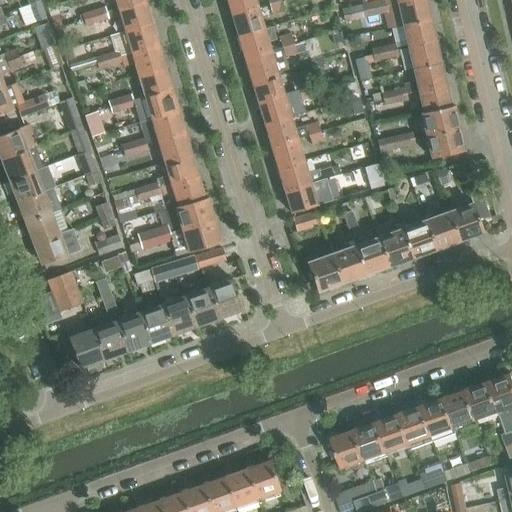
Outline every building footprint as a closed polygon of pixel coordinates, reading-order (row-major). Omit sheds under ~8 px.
[(41,0),(30,4),(30,5),(37,21),(45,18),(47,17),(41,0)] [(144,0),(115,0),(118,9),(145,1),(144,0)] [(227,0),(232,15),(258,7),(255,0),(227,0)] [(384,0),(361,6),(364,18),(388,12),(385,2),(385,1),(384,0)] [(388,12),(388,13),(400,11),(403,22),(429,15),(425,0),(393,0),(385,2),(388,12)] [(118,9),(125,31),(152,23),(145,1),(118,9)] [(280,1),(269,4),(272,14),(283,11),(280,1)] [(361,6),(342,10),(342,12),(343,16),(345,23),(364,18),(361,6)] [(105,7),(82,14),(84,20),(107,13),(105,7)] [(264,29),(258,7),(232,15),(238,37),(264,29)] [(107,13),(84,20),(86,25),(109,18),(107,13)] [(59,15),(52,17),(56,29),(63,26),(59,15)] [(435,38),(429,15),(403,22),(408,44),(435,38)] [(41,49),(42,49),(43,49),(54,44),(47,23),(34,28),(41,49)] [(152,23),(125,31),(132,53),(158,45),(152,23)] [(277,39),(273,26),(264,29),(238,37),(245,59),(271,51),(268,42),(277,39)] [(280,38),(283,47),(283,48),(294,44),(291,35),(280,38)] [(440,60),(435,38),(408,44),(413,67),(440,60)] [(302,42),(294,44),(297,54),(305,51),(302,42)] [(43,49),(51,70),(62,66),(54,44),(43,49)] [(294,44),(283,48),(283,47),(271,51),(245,59),(251,81),(277,73),(289,69),(286,57),(297,54),(294,44)] [(395,44),(383,47),(386,59),(398,56),(395,45),(395,44)] [(124,67),(135,64),(138,75),(165,67),(158,45),(132,53),(121,57),(97,64),(99,69),(122,62),(124,67)] [(383,47),(372,49),(372,51),(373,55),(375,62),(386,59),(383,47)] [(19,57),(16,49),(0,55),(0,64),(23,56),(22,55),(19,57)] [(63,51),(66,61),(73,59),(71,49),(63,51)] [(119,51),(95,58),(97,64),(121,57),(119,51)] [(33,53),(23,56),(25,63),(35,59),(33,53)] [(365,64),(375,62),(373,55),(363,57),(365,64)] [(0,89),(4,88),(0,77),(0,74),(26,64),(25,63),(23,56),(0,64),(0,89)] [(445,83),(440,60),(413,67),(416,81),(404,84),(405,88),(406,92),(445,83)] [(165,67),(138,75),(145,97),(172,89),(165,67)] [(284,95),(284,94),(281,86),(277,73),(251,81),(258,103),(284,95)] [(304,79),(292,82),(295,92),(307,88),(306,87),(304,79)] [(0,114),(12,110),(12,108),(16,106),(23,104),(15,83),(4,88),(0,89),(0,114)] [(284,95),(258,103),(265,125),(290,117),(287,105),(322,93),(319,83),(306,87),(307,88),(295,92),(284,95)] [(419,92),(424,112),(450,105),(445,83),(406,92),(407,94),(419,92)] [(405,88),(394,90),(397,103),(408,100),(407,94),(406,92),(405,88)] [(172,89),(145,97),(151,119),(178,111),(172,89)] [(394,90),(382,93),(382,94),(383,97),(385,106),(397,103),(394,90)] [(45,96),(23,104),(16,106),(19,116),(58,102),(55,92),(45,96)] [(108,102),(110,107),(133,100),(132,95),(108,102)] [(59,103),(67,122),(72,135),(78,133),(77,129),(82,127),(79,118),(80,117),(72,98),(59,103)] [(110,107),(112,113),(135,106),(133,100),(110,107)] [(424,112),(424,113),(421,113),(426,135),(458,127),(453,105),(451,106),(450,105),(424,112)] [(123,151),(147,144),(146,144),(158,140),(158,141),(185,133),(178,111),(151,119),(140,123),(145,139),(122,146),(123,151)] [(96,112),(84,116),(88,126),(99,122),(96,112)] [(320,132),(317,123),(294,130),(290,117),(265,125),(271,147),(297,139),(309,135),(320,132)] [(30,124),(0,135),(0,156),(1,160),(35,147),(38,146),(30,124)] [(77,129),(78,133),(72,135),(80,154),(91,149),(82,127),(77,129)] [(431,158),(464,151),(458,127),(426,135),(431,158)] [(312,145),(323,141),(320,132),(309,135),(312,145)] [(412,132),(401,135),(403,147),(415,144),(413,133),(412,132)] [(185,133),(158,141),(164,163),(191,155),(185,133)] [(401,135),(389,138),(391,149),(403,147),(401,135)] [(389,138),(377,141),(381,157),(393,155),(391,149),(389,138)] [(278,168),(304,161),(297,139),(271,147),(278,168)] [(125,157),(148,150),(147,144),(123,151),(125,157)] [(9,181),(43,168),(35,147),(1,160),(9,181)] [(105,150),(98,152),(100,159),(107,157),(105,150)] [(135,190),(134,191),(135,196),(198,177),(191,155),(164,163),(168,175),(157,178),(158,183),(135,190)] [(91,172),(97,170),(97,172),(98,172),(93,160),(82,164),(87,177),(92,175),(91,172)] [(338,164),(330,167),(319,170),(308,174),(304,161),(278,168),(284,190),(333,176),(341,173),(338,164)] [(52,188),(51,188),(43,168),(9,181),(17,202),(52,188)] [(445,168),(435,172),(440,185),(450,181),(445,168)] [(87,177),(91,188),(102,183),(98,172),(97,172),(97,170),(91,172),(92,175),(87,177)] [(425,173),(414,177),(417,185),(428,181),(425,173)] [(321,190),(336,186),(333,176),(284,190),(291,213),(325,203),(321,190)] [(381,176),(368,180),(370,189),(384,185),(381,176)] [(198,177),(135,196),(136,199),(161,192),(163,200),(175,196),(178,207),(204,199),(198,177)] [(25,223),(60,209),(52,188),(17,202),(25,223)] [(397,199),(393,188),(387,190),(391,201),(397,199)] [(472,204),(450,212),(460,240),(483,232),(479,221),(490,217),(480,191),(469,194),(472,204)] [(125,199),(115,202),(117,212),(134,207),(131,197),(125,199)] [(178,207),(175,207),(181,229),(214,220),(207,198),(204,199),(178,207)] [(105,215),(112,213),(112,214),(108,203),(96,207),(101,220),(107,219),(105,215)] [(59,210),(61,209),(60,209),(25,223),(33,243),(70,230),(69,229),(67,230),(59,210)] [(297,231),(319,225),(315,212),(293,219),(297,231)] [(352,212),(344,215),(350,232),(358,228),(352,212)] [(460,240),(450,212),(426,220),(436,249),(460,240)] [(101,220),(105,230),(117,225),(112,214),(112,213),(105,215),(107,219),(101,220)] [(130,246),(132,253),(173,241),(177,255),(221,242),(214,220),(181,229),(170,233),(140,242),(130,246)] [(412,258),(436,249),(426,220),(402,229),(412,258)] [(168,225),(137,234),(140,242),(170,233),(168,225)] [(389,266),(412,258),(402,229),(379,237),(389,266)] [(41,265),(78,251),(70,230),(33,243),(41,265)] [(99,256),(123,247),(118,234),(94,242),(99,256)] [(366,274),(389,266),(379,237),(356,246),(366,274)] [(342,283),(366,274),(356,246),(332,254),(342,283)] [(195,257),(199,268),(226,260),(222,248),(195,257)] [(125,253),(117,256),(120,264),(128,261),(125,253)] [(308,263),(318,292),(342,283),(332,254),(308,263)] [(174,263),(178,275),(199,269),(199,268),(195,257),(195,255),(174,262),(174,263)] [(159,268),(162,277),(176,272),(173,264),(159,268)] [(71,271),(47,280),(51,290),(75,281),(71,271)] [(152,271),(136,276),(139,284),(154,279),(152,271)] [(105,278),(95,281),(101,295),(110,292),(105,278)] [(243,310),(232,278),(208,287),(219,318),(243,310)] [(51,290),(55,301),(80,292),(75,281),(51,290)] [(219,318),(208,287),(185,295),(196,327),(219,318)] [(80,292),(55,301),(59,311),(79,304),(83,303),(80,292)] [(101,295),(107,310),(116,307),(110,292),(101,295)] [(174,335),(196,327),(185,295),(163,303),(174,335)] [(163,303),(138,312),(150,343),(174,335),(163,303)] [(150,343),(138,312),(116,320),(127,351),(150,343)] [(92,328),(104,360),(127,351),(116,320),(105,324),(101,315),(88,319),(92,328)] [(92,328),(68,337),(80,368),(104,360),(92,328)] [(499,411),(507,434),(511,432),(511,373),(489,381),(500,411),(499,411)] [(489,381),(465,390),(476,420),(499,411),(500,411),(489,381)] [(454,428),(476,420),(465,390),(442,398),(454,428)] [(456,433),(454,428),(442,398),(421,406),(432,436),(434,441),(456,433)] [(421,406),(399,414),(410,444),(411,449),(434,441),(432,436),(421,406)] [(387,452),(410,444),(399,414),(376,422),(387,452)] [(387,452),(376,422),(354,429),(366,459),(387,452)] [(367,463),(366,460),(366,459),(354,429),(332,438),(344,472),(353,469),(356,470),(364,467),(367,463)] [(476,471),(494,465),(490,455),(473,461),(476,471)] [(280,491),(269,460),(245,469),(256,499),(280,491)] [(454,479),(471,473),(468,463),(450,469),(454,479)] [(223,476),(235,507),(256,499),(245,469),(223,476)] [(428,477),(432,487),(449,481),(445,471),(428,477)] [(510,486),(498,489),(500,498),(511,495),(511,473),(507,474),(510,486)] [(220,511),(235,507),(223,476),(201,485),(210,511),(220,511)] [(382,478),(373,481),(378,492),(356,501),(341,506),(343,511),(360,511),(390,501),(382,478)] [(409,495),(427,489),(423,479),(406,485),(409,495)] [(373,481),(351,489),(356,501),(378,492),(373,481)] [(462,483),(451,485),(456,508),(467,505),(462,483)] [(210,511),(201,485),(180,492),(186,511),(210,511)] [(186,511),(180,492),(158,500),(162,511),(186,511)] [(511,511),(511,495),(500,498),(503,511),(511,511)] [(162,511),(158,500),(136,508),(137,511),(162,511)]
